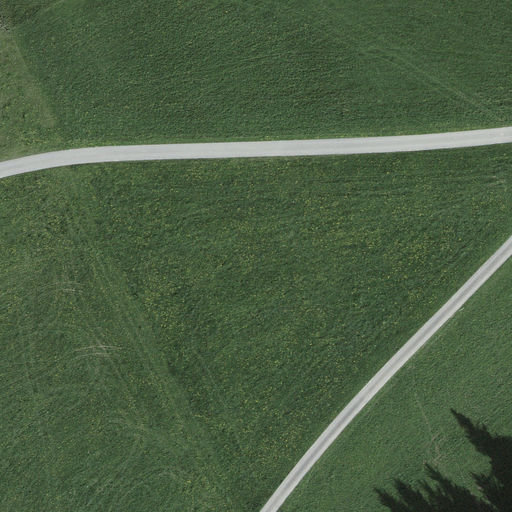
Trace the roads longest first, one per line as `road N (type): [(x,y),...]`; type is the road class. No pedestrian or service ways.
road 1 (unclassified): [(511,133),(86,154),(0,170)]
road 2 (unclassified): [(266,511),(342,416),(511,240)]
